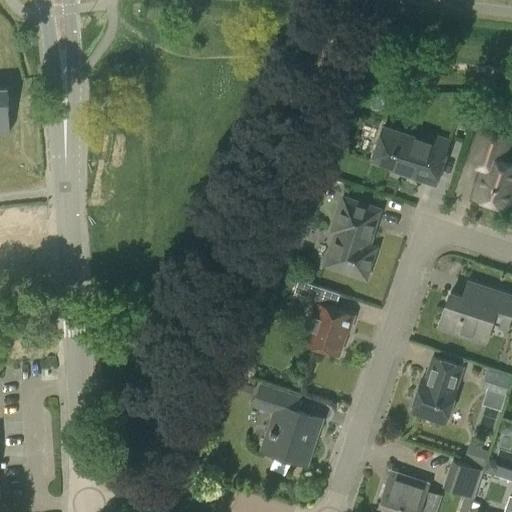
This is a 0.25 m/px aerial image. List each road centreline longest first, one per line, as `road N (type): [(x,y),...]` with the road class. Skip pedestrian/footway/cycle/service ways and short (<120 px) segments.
road 1 (tertiary): [(83,503),(56,0)]
road 2 (residential): [(331,511),(422,240),(442,232),(511,254)]
road 3 (residential): [(268,511),(208,502),(83,503)]
